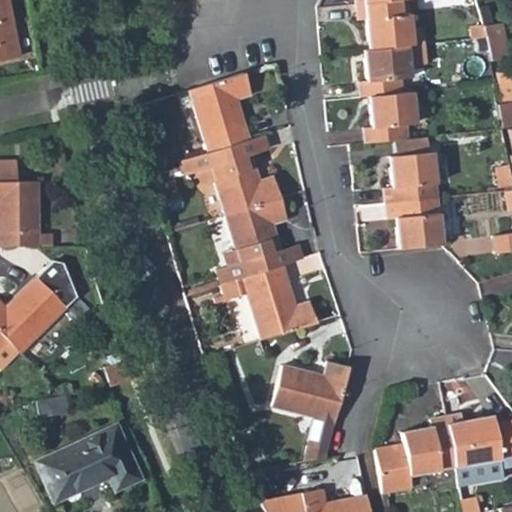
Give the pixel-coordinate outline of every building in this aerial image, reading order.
[(0,0),(0,61),(19,57),(5,0),(0,0)] [(395,16),(393,1),(351,7),(353,22),(361,21),(365,53),(397,48),(408,46),(404,15),(395,16)] [(486,6),(474,11),(478,23),(479,28),(492,26),(486,6)] [(466,25),(467,37),(481,35),(479,28),(478,23),(466,25)] [(481,35),(483,43),(496,40),(492,26),(479,28),(481,35)] [(496,40),(483,43),(488,62),(503,60),(498,39),(496,40)] [(408,46),(397,48),(365,53),(359,54),(363,85),(355,86),(357,101),(363,100),(396,96),(394,82),(402,80),(400,67),(421,64),(419,44),(408,46)] [(497,76),(504,104),(511,102),(511,83),(510,84),(506,68),(501,70),(501,75),(497,76)] [(188,90),(206,152),(247,140),(248,140),(237,100),(249,97),(242,76),(188,90)] [(407,128),(403,94),(396,96),(363,100),(367,133),(359,134),(359,149),(386,146),(400,144),(398,129),(407,128)] [(511,102),(504,104),(497,106),(502,127),(503,129),(508,128),(511,127),(511,102)] [(265,154),(260,137),(248,140),(247,140),(252,157),(265,154)] [(252,157),(247,140),(206,152),(181,159),(185,174),(202,170),(209,168),(213,180),(223,216),(281,200),(274,179),(259,183),(252,157)] [(386,146),(388,161),(420,156),(418,140),(400,144),(386,146)] [(379,195),(381,208),(433,200),(426,155),(420,156),(388,161),(383,162),(388,193),(379,195)] [(0,243),(37,245),(35,178),(15,178),(14,159),(0,158),(0,243)] [(496,169),(500,190),(511,187),(511,173),(510,166),(496,169)] [(205,182),(213,180),(209,168),(202,170),(205,182)] [(213,269),(218,283),(281,266),(284,265),(279,250),(272,226),(286,221),(281,200),(223,216),(233,250),(237,262),(229,264),(213,269)] [(393,223),(399,252),(440,244),(433,200),(381,208),(384,225),(393,223)] [(511,235),(495,239),(498,256),(511,253),(511,235)] [(291,247),(279,250),(284,265),(296,262),(291,247)] [(225,252),(229,264),(237,262),(233,250),(225,252)] [(54,259),(37,275),(66,307),(77,295),(63,261),(54,259)] [(245,294),(260,341),(315,326),(311,306),(294,309),(281,266),(218,283),(223,300),(245,294)] [(0,301),(0,332),(7,340),(17,350),(19,351),(66,307),(37,275),(4,305),(0,301)] [(0,366),(17,350),(7,340),(0,332),(0,366)] [(130,382),(126,362),(105,367),(109,386),(130,382)] [(317,420),(306,461),(327,458),(350,372),(329,365),(325,379),(285,367),(274,408),(317,420)] [(454,468),(511,456),(511,421),(498,424),(496,416),(462,423),(460,412),(444,415),(454,468)] [(407,477),(454,468),(444,415),(428,418),(430,429),(399,435),(402,447),(375,452),(383,500),(410,495),(407,477)] [(38,461),(53,496),(108,473),(114,487),(135,478),(115,429),(38,461)] [(370,511),(368,498),(324,504),(322,490),(263,500),(269,511),(370,511)]
